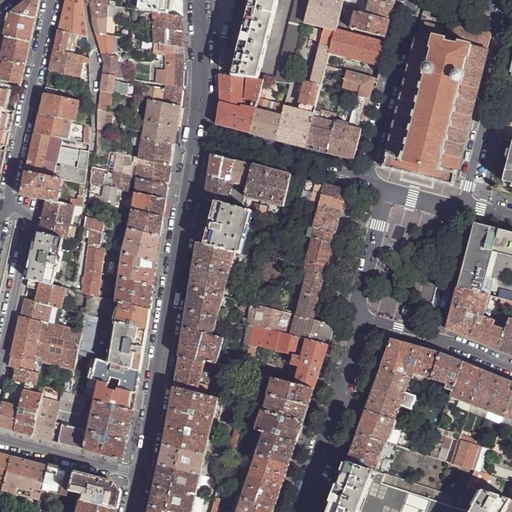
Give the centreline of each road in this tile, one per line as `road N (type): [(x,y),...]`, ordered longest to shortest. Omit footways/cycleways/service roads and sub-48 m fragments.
road 1 (tertiary): [(138,476),(195,135)]
road 2 (residential): [(461,207),(507,28),(498,0)]
road 3 (residential): [(50,0),(4,202)]
road 4 (residential): [(360,320),(361,338),(300,511)]
road 5 (residential): [(414,0),(364,179)]
road 6 (residential): [(364,179),(195,135)]
road 7 (residential): [(4,202),(25,212),(29,228),(0,351)]
road 8 (residential): [(360,320),(511,368)]
road 9 (residential): [(0,439),(138,476)]
road 10 (residential): [(388,189),(358,299),(360,320)]
road 11 (tertiary): [(195,135),(198,0)]
